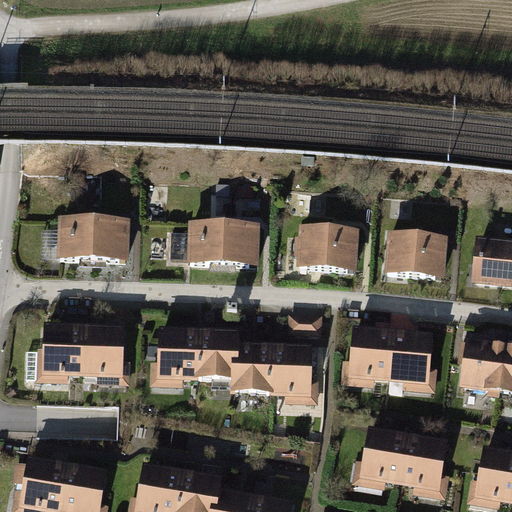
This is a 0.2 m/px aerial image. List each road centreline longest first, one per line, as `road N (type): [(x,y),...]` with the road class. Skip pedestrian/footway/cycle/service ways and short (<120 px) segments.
road 1 (residential): [(0,293),(335,299),(511,321)]
road 2 (track): [(309,0),(187,18),(0,30)]
road 3 (residential): [(4,30),(8,193),(0,247)]
